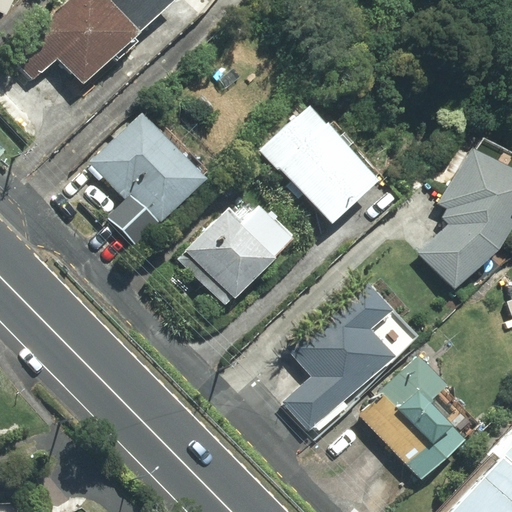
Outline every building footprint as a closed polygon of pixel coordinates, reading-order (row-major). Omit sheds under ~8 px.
[(162,0),(66,0),(3,62),(26,85),(42,70),(65,94),(164,1),(162,0)] [(310,138),(291,117),(245,160),(312,233),(367,182),(319,130),(310,138)] [(125,123),(78,170),(115,206),(97,224),(124,252),(189,187),(125,123)] [(511,175),(463,150),(456,162),(452,160),(425,209),(434,214),(428,225),(434,229),(406,258),(444,294),(477,259),(511,193),(511,175)] [(233,198),(164,265),(211,313),(280,246),(233,198)] [(351,290),(279,357),(302,383),(271,411),(297,439),(380,363),(355,336),(375,317),(351,290)] [(471,429),(406,363),(348,420),(344,416),(336,425),(352,443),(360,435),(409,489),(471,429)] [(511,430),(433,511),(511,511),(511,430)]
